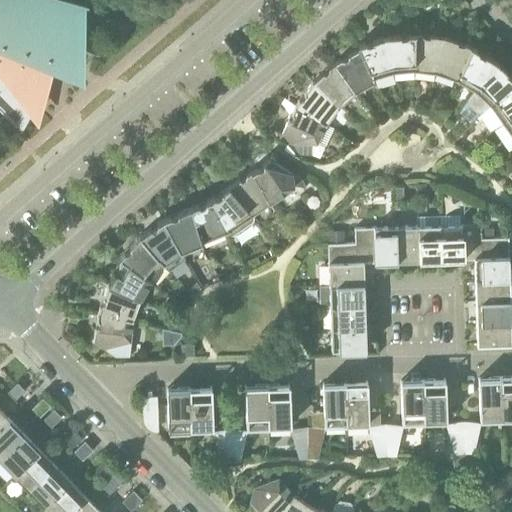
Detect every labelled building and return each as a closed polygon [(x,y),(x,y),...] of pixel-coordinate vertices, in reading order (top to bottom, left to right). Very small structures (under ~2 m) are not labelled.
[(0,0),(0,109),(4,113),(16,125),(17,125),(16,123),(36,103),(33,99),(40,69),(68,65),(85,4),(69,0),(0,0)] [(399,34),(385,35),(393,71),(413,69),(415,69),(416,33),(414,33),(408,33),(404,36),(401,36),(399,34)] [(436,72),(444,37),(443,36),(430,35),(428,37),(425,36),(422,34),(416,33),(415,69),(436,72)] [(393,71),(385,35),(384,36),(372,39),(372,42),(368,43),(364,42),(357,44),(359,48),(360,48),(373,77),(393,71)] [(457,41),(444,37),(436,72),(455,78),(456,79),(472,46),(465,44),(461,45),(457,44),(457,41)] [(475,90),(476,91),(498,63),(496,61),(484,54),(482,55),(479,53),(477,49),(472,46),(456,79),(475,90)] [(334,62),(333,62),(354,92),(355,92),(374,81),(373,77),(360,48),(359,48),(347,54),(347,57),(344,59),(340,58),(334,62)] [(311,81),(311,82),(338,107),(338,106),(354,92),(333,62),(328,66),(327,70),(325,73),(323,72),(311,81)] [(507,70),(498,63),(476,91),(491,105),(511,86),(511,75),(508,75),(506,73),(507,70)] [(294,106),(306,113),(325,124),(326,123),(338,107),(311,82),(303,93),(304,95),(302,97),(298,99),(294,105),(294,106)] [(511,86),(491,105),(496,113),(502,123),(511,117),(511,86)] [(310,155),(316,142),(325,124),(306,113),(294,106),(291,111),(292,115),(291,118),(288,118),(287,120),(286,119),(281,130),(298,152),(310,155)] [(511,117),(502,123),(511,137),(511,117)] [(255,167),(251,170),(268,202),(293,185),(291,171),(269,157),(262,162),(262,165),(259,167),(255,167)] [(251,214),(268,202),(251,170),(246,174),(244,178),(241,180),(239,178),(227,187),(250,214),(251,214)] [(302,178),(291,171),(293,185),(305,187),(302,178)] [(251,214),(250,214),(227,187),(220,191),(220,194),(217,196),(213,196),(209,198),(227,231),(226,231),(229,235),(233,235),(253,221),(253,217),(251,214)] [(226,231),(227,231),(209,198),(205,201),(203,204),(200,205),(198,204),(189,207),(199,242),(226,231)] [(163,218),(162,219),(180,250),(199,242),(189,207),(177,212),(177,215),(173,216),(169,215),(163,218)] [(180,250),(162,219),(157,222),(155,226),(152,228),(150,227),(138,235),(138,236),(162,263),(162,262),(180,250)] [(480,223),(439,225),(440,259),(462,258),(461,238),(481,238),(481,228),(480,223)] [(397,261),(418,260),(417,225),(396,226),(397,261)] [(439,225),(417,225),(418,260),(440,259),(439,225)] [(354,227),(355,242),(375,241),(375,261),(397,261),(396,226),(354,227)] [(493,237),(493,227),(481,228),(481,238),(493,237)] [(343,230),(327,231),(328,243),(342,243),(343,242),(344,242),(343,230)] [(118,257),(121,259),(122,259),(147,278),(148,277),(162,263),(138,236),(129,245),(130,247),(127,250),(123,251),(118,257)] [(474,258),(474,279),(509,278),(511,278),(511,236),(493,237),(494,257),(474,258)] [(462,258),(474,258),(494,257),(493,237),(481,238),(461,238),(462,258)] [(343,242),(344,262),(363,262),(375,261),(375,241),(355,242),(344,242),(343,242)] [(364,284),(363,262),(344,262),(343,242),(342,243),(328,243),(329,284),(329,286),(364,284)] [(107,284),(139,299),(151,280),(148,277),(147,278),(122,259),(121,259),(118,264),(118,269),(117,271),(114,271),(107,284)] [(510,299),(509,278),(474,279),(475,300),(510,299)] [(97,311),(97,312),(132,320),(139,299),(107,284),(106,284),(102,297),(104,298),(102,302),(99,304),(97,311)] [(364,284),(329,286),(329,284),(319,285),(320,306),(330,306),(330,308),(365,306),(364,284)] [(475,300),(476,322),(511,321),(510,299),(475,300)] [(330,308),(330,329),(365,328),(365,306),(330,308)] [(93,340),(94,340),(115,354),(116,354),(128,352),(132,320),(97,312),(96,317),(98,321),(98,325),(95,326),(93,340)] [(184,324),(173,320),(170,327),(181,331),(184,324)] [(511,343),(511,321),(476,322),(477,345),(511,343)] [(163,327),(164,343),(174,343),(182,334),(182,331),(163,327)] [(366,348),(365,328),(330,329),(331,350),(366,348)] [(193,342),(181,343),(182,355),(193,354),(193,342)] [(511,376),(500,377),(502,418),(511,417),(511,376)] [(479,418),(502,418),(500,377),(478,377),(479,418)] [(422,379),(424,420),(446,419),(445,378),(422,379)] [(402,421),(424,420),(422,379),(400,380),(402,421)] [(386,430),(380,430),(380,409),(368,409),(367,381),(345,382),(346,423),(368,422),(377,454),(383,454),(386,454),(386,430)] [(25,390),(17,382),(7,391),(15,400),(25,390)] [(312,432),(307,433),(308,456),(317,456),(324,423),(346,423),(345,382),(322,382),(323,411),(311,411),(312,432)] [(246,426),(268,425),(267,384),(244,385),(246,426)] [(289,384),(267,384),(268,425),(291,424),(289,384)] [(211,386),(189,387),(190,428),(213,427),(211,386)] [(168,428),(190,428),(189,387),(167,388),(168,428)] [(51,406),(42,397),(31,408),(39,417),(51,406)] [(155,401),(144,402),(144,415),(144,419),(146,424),(148,426),(151,428),(154,428),(156,428),(155,401)] [(0,408),(0,427),(10,418),(0,408)] [(44,419),(51,426),(61,416),(54,409),(44,419)] [(0,427),(0,457),(25,434),(10,418),(0,427)] [(463,427),(447,427),(454,453),(464,453),(463,427)] [(479,427),(463,427),(464,453),(464,460),(468,460),(468,453),(473,453),(479,427)] [(71,447),(81,437),(74,429),(64,439),(71,447)] [(402,429),(386,430),(386,454),(396,455),(402,429)] [(300,457),(308,456),(307,433),(293,433),(300,457)] [(0,460),(14,474),(40,449),(25,434),(0,457),(0,460)] [(244,434),(230,435),(230,459),(239,459),(244,434)] [(230,459),(230,435),(215,435),(222,459),(230,459)] [(84,440),(73,450),(82,460),(93,449),(84,440)] [(14,474),(29,490),(55,465),(40,449),(14,474)] [(111,468),(103,460),(93,470),(100,477),(111,468)] [(44,505),(70,480),(55,465),(29,490),(44,505)] [(114,471),(104,481),(112,490),(123,480),(114,471)] [(277,511),(293,493),(293,492),(279,477),(254,487),(249,501),(257,510),(259,509),(260,510),(261,510),(263,511),(277,511)] [(44,505),(50,511),(68,511),(85,495),(70,480),(44,505)] [(142,499),(133,490),(122,500),(131,510),(142,499)] [(307,511),(311,505),(293,493),(277,511),(307,511)] [(99,511),(100,511),(85,495),(68,511),(99,511)] [(352,511),(353,507),(350,502),(339,500),(334,503),(332,511),(352,511)]
